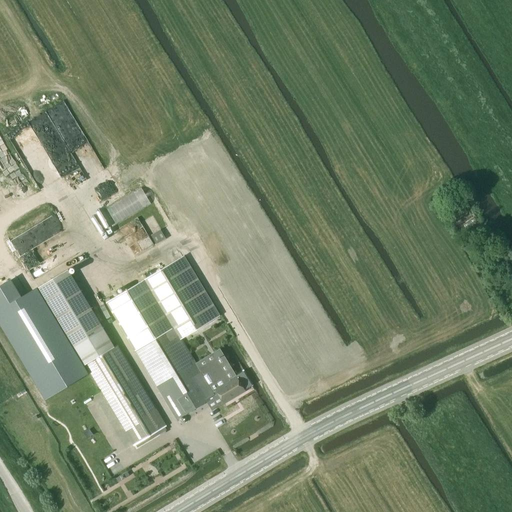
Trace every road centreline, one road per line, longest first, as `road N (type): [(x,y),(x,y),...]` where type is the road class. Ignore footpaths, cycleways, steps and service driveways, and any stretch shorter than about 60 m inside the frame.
road 1 (secondary): [(179,511),(330,421),(511,339)]
road 2 (track): [(317,465),(181,234)]
road 3 (track): [(428,511),(385,442),(317,465),(238,511)]
